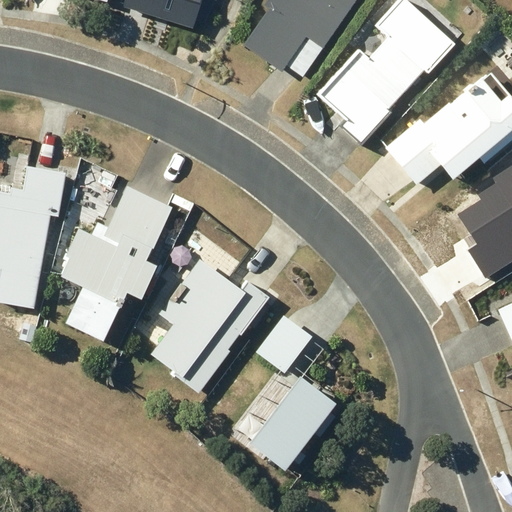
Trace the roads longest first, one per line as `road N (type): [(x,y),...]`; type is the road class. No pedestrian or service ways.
road 1 (residential): [(422,383),(409,340),(381,295),(273,182),(176,119),(109,90),(0,65)]
road 2 (residential): [(422,383),(459,437),(486,511)]
